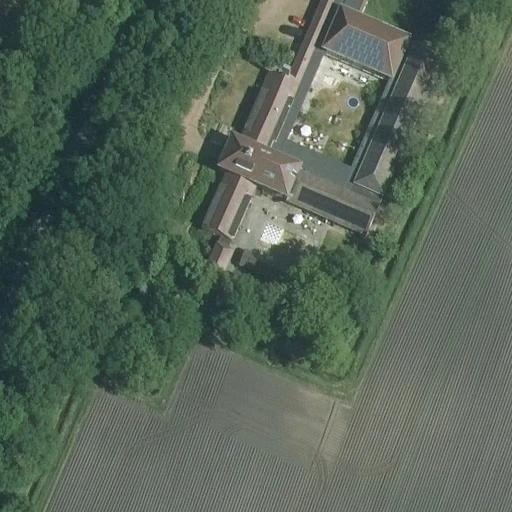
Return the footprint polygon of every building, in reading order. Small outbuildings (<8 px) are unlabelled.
[(0,0),(0,16),(2,17),(9,0),(0,0)] [(363,238),(380,199),(441,62),(413,49),(412,50),(408,48),(408,46),(358,24),(367,0),(323,0),(287,84),(268,77),(239,146),(231,142),(217,176),(223,179),(201,232),(220,240),(217,248),(216,247),(204,273),(221,281),(232,256),(227,254),(230,245),(231,246),(254,191),(363,238)] [(314,302),(321,287),(245,253),(237,270),(314,302)] [(306,319),(310,308),(235,277),(230,286),(306,319)] [(121,312),(141,321),(143,322),(156,293),(133,284),(121,312)]
